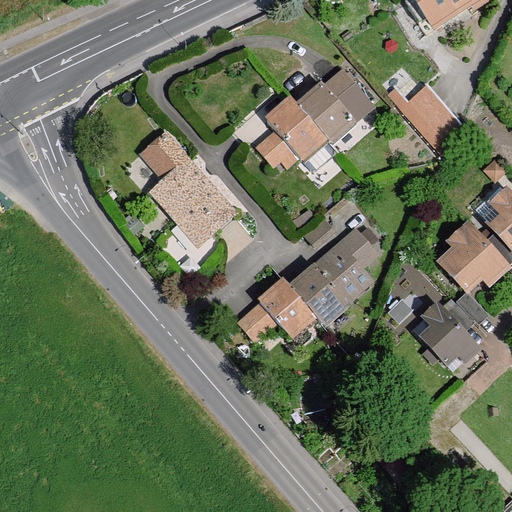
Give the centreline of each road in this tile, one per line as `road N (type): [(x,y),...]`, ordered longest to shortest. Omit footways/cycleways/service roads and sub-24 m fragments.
road 1 (tertiary): [(324,511),(82,225),(0,92)]
road 2 (secondary): [(192,0),(0,90)]
